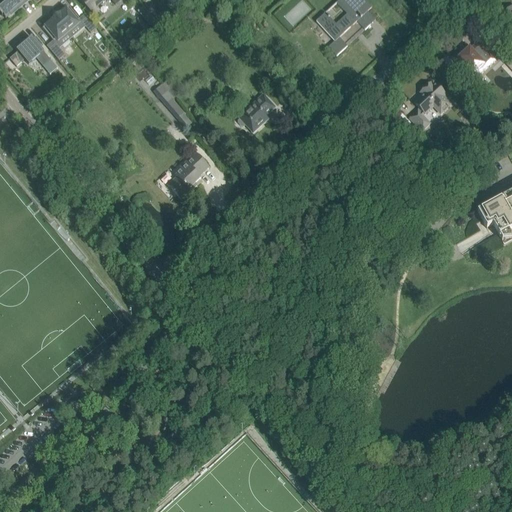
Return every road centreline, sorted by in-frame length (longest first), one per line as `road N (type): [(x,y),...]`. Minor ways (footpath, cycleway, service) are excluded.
road 1 (residential): [(161,279),(465,0)]
road 2 (unclassified): [(10,511),(192,319)]
road 3 (unclassified): [(161,279),(0,86)]
road 4 (unclassified): [(346,511),(192,319)]
